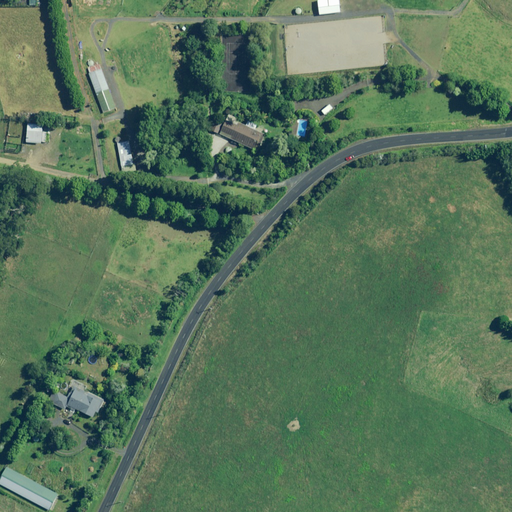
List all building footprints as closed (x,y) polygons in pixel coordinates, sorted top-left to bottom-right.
[(118,108),(102,64),(88,68),(104,113),(118,108)] [(242,120),(230,114),(221,134),(257,151),(265,134),(241,122),(242,120)] [(44,125),(29,124),(28,142),(48,143),(48,132),(44,132),(44,125)] [(135,164),(131,141),(118,143),(124,173),(138,170),(137,164),(135,164)] [(62,385),(54,381),(51,388),(59,391),(62,385)] [(71,394),(69,397),(58,393),(57,394),(54,392),(50,401),(54,402),(53,403),(67,409),(68,407),(72,409),(71,411),(71,412),(75,413),(77,409),(95,417),(97,411),(100,412),(105,400),(89,392),(74,386),(71,394)] [(60,494),(8,467),(0,481),(0,483),(51,511),(60,494)]
